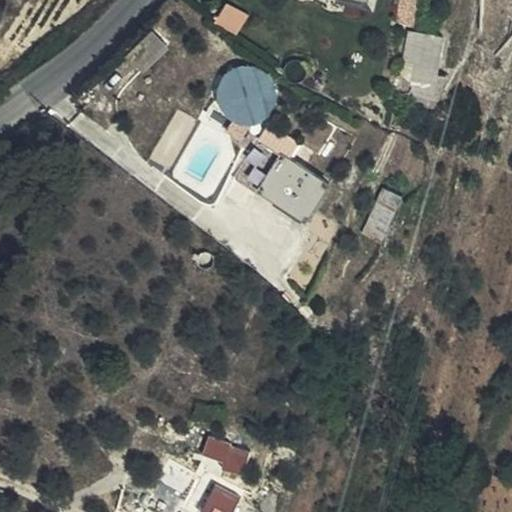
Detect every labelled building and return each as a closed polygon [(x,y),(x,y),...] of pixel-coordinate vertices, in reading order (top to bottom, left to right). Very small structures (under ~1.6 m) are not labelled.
[(413,29),(407,90),(441,94),(447,32),(413,29)] [(148,67),(173,42),(165,36),(161,31),(137,55),(141,63),(148,67)] [(228,65),(226,119),(277,120),(278,66),(228,65)] [(289,153),(267,190),(313,218),(336,181),(289,153)] [(382,186),(370,231),(390,237),(402,192),(382,186)] [(237,442),(215,433),(210,445),(244,460),(248,451),(235,444),(237,442)] [(232,511),(237,501),(212,489),(200,511),(232,511)]
